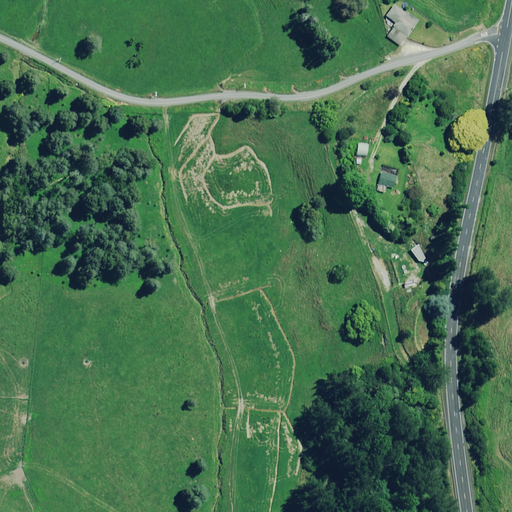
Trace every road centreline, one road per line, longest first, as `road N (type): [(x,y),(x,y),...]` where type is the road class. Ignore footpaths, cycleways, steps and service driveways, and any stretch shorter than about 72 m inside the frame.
road 1 (unclassified): [(0,36),(141,109),(305,95),(505,37)]
road 2 (trunk): [(505,37),(452,348),(467,511)]
